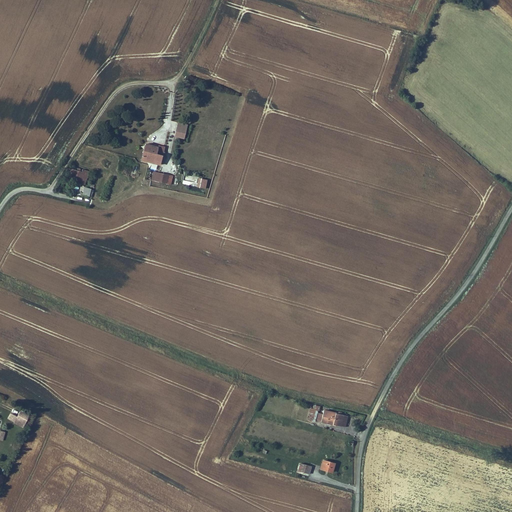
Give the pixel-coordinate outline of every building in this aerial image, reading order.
[(184,138),(188,124),(178,121),(174,135),(184,138)] [(158,145),(146,142),(143,151),(149,153),(147,160),(160,164),(165,146),(158,144),(158,145)] [(82,171),(70,167),(66,178),(85,184),(89,171),(82,168),(82,171)] [(171,183),(173,175),(153,171),(151,179),(171,183)] [(196,185),(197,176),(184,175),(184,184),(196,185)] [(205,188),(207,179),(198,177),(196,186),(205,188)] [(83,186),(81,193),(89,195),(91,188),(83,186)] [(312,402),(310,412),(316,413),(318,404),(322,405),(323,401),(316,399),(315,403),(312,402)] [(327,403),(323,415),(348,422),(349,415),(345,414),(347,409),(344,408),(344,406),(341,406),(340,407),(327,403)] [(23,427),(30,415),(21,410),(18,416),(11,412),(8,418),(15,422),(14,423),(23,427)] [(327,454),(324,463),(335,467),(338,457),(327,454)]
